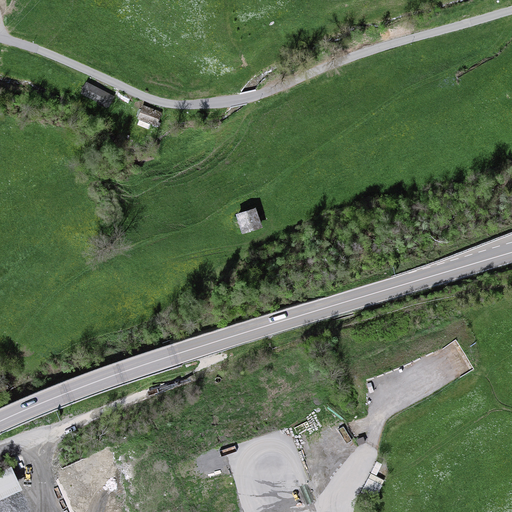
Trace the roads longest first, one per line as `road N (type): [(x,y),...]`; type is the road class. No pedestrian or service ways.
road 1 (residential): [(0,32),(152,99),(191,105),(267,92),(370,50),(511,8)]
road 2 (trunk): [(0,421),(174,354),(511,252)]
road 3 (unknown): [(456,361),(379,404),(335,511)]
road 4 (track): [(194,511),(256,408)]
